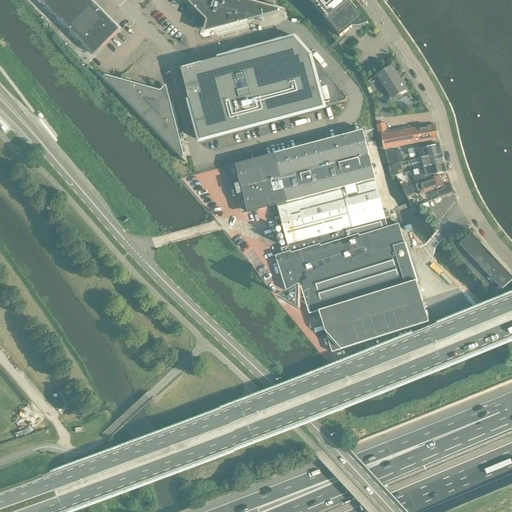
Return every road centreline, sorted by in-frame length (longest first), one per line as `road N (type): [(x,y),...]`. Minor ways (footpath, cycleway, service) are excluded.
road 1 (primary): [(511,309),(0,502)]
road 2 (primary): [(34,511),(511,331)]
road 3 (secondary): [(392,511),(59,165)]
road 4 (unclassified): [(172,59),(196,149),(208,158),(343,120),(353,96),(297,27),(195,54)]
road 5 (motorway): [(502,419),(226,511)]
road 6 (motorway): [(502,419),(284,511)]
road 7 (residential): [(467,202),(435,100),(365,0)]
road 8 (motorway): [(383,511),(511,458)]
